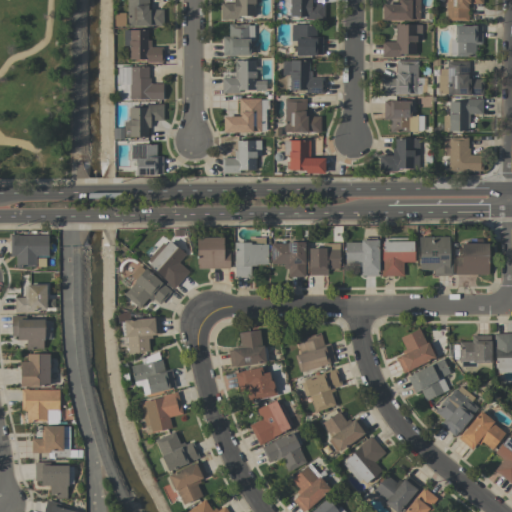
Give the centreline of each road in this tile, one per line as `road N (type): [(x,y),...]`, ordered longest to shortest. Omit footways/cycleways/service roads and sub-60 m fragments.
road 1 (secondary): [(511,188),(111,191)]
road 2 (residential): [(511,303),(207,312)]
road 3 (secondary): [(117,215),(388,211)]
road 4 (residential): [(351,303),(385,413),(419,454),(490,511)]
road 5 (residential): [(207,312),(198,326),(196,374),(233,466),(263,511)]
road 6 (residential): [(190,0),(192,143)]
road 7 (residential): [(356,0),(356,143)]
road 8 (secondary): [(388,211),(511,211)]
